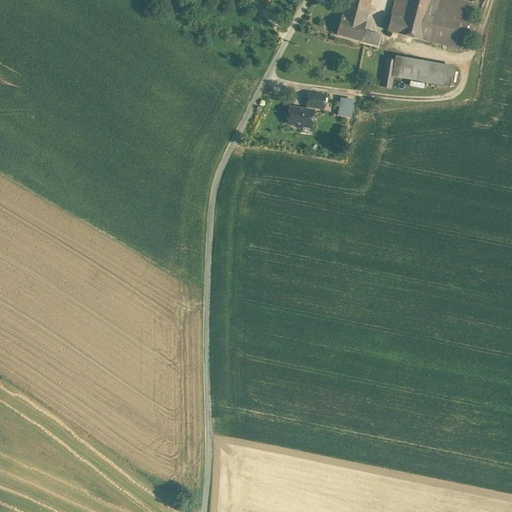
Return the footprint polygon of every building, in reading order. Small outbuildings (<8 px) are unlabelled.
[(371,0),(346,0),(343,15),(343,16),(366,22),(366,21),(371,0)] [(406,0),(395,0),(392,15),(402,18),(406,0)] [(406,0),(402,18),(398,33),(422,39),(431,0),(406,0)] [(462,0),(431,0),(422,39),(461,49),(473,3),(462,0)] [(366,22),(343,16),(343,15),(342,15),(337,35),(361,41),(364,30),(366,21),(366,22)] [(402,18),(392,15),(388,31),(398,33),(402,18)] [(381,34),(364,30),(361,41),(378,46),(381,34)] [(387,58),(382,87),(391,88),(396,60),(387,58)] [(453,69),(398,60),(396,77),(450,86),(453,69)] [(325,96),(309,94),(307,106),(323,108),(325,96)] [(354,117),(356,99),(342,96),(339,114),(354,117)] [(314,111),(290,107),(287,123),(311,127),(314,111)]
